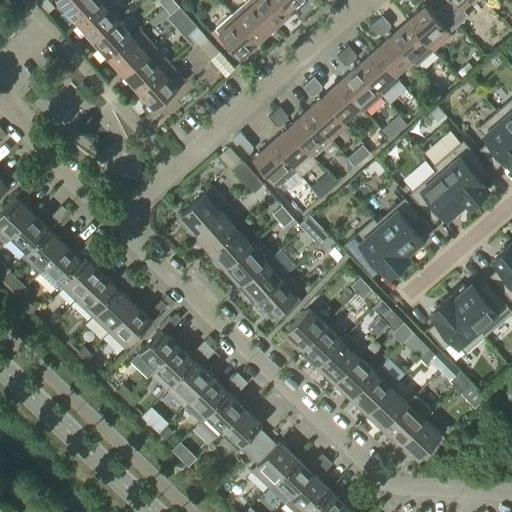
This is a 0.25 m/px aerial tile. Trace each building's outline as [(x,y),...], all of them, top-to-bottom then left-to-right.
[(57,0),(78,23),(103,0),(57,0)] [(93,40),(117,19),(122,15),(108,0),(103,0),(78,23),(93,40)] [(165,8),(174,0),(173,0),(158,0),(158,1),(165,8)] [(170,14),(179,6),(174,0),(165,8),(170,14)] [(258,42),(275,27),(251,0),(246,0),(232,13),(258,42)] [(251,0),(275,27),(292,12),(281,0),(251,0)] [(281,0),(292,12),(305,0),(281,0)] [(460,25),(470,16),(464,10),(474,0),(451,0),(443,7),(460,25)] [(434,15),(426,5),(409,20),(434,50),(451,34),(451,33),(460,25),(443,7),(434,15)] [(240,58),(258,42),(232,13),(214,29),(240,58)] [(387,32),(390,28),(391,24),(383,16),(377,21),(387,32)] [(108,57),(132,36),(117,19),(93,40),(108,57)] [(416,66),(434,50),(409,20),(391,36),(412,60),(416,66)] [(383,35),(387,32),(377,21),(371,26),(379,35),(383,35)] [(196,42),(205,34),(198,27),(189,35),(196,42)] [(124,75),(156,48),(140,30),(132,36),(108,57),(124,75)] [(211,59),(220,51),(205,34),(196,42),(211,59)] [(395,75),(412,60),(391,36),(374,51),(395,75)] [(353,62),(356,59),(357,55),(349,46),(343,51),(353,62)] [(139,92),(170,64),(156,48),(124,75),(139,92)] [(349,65),(353,62),(343,51),(337,56),(345,65),(349,65)] [(395,75),(374,51),(357,67),(382,95),(399,79),(395,75)] [(465,77),(474,69),(469,63),(460,71),(465,77)] [(155,109),(178,88),(186,82),(170,64),(139,92),(155,109)] [(365,110),(382,95),(357,67),(339,82),(361,106),(365,110)] [(318,93),(322,89),(322,85),(314,76),(308,82),(318,93)] [(315,96),(318,93),(308,82),(303,87),(311,96),(315,96)] [(344,121),(361,106),(339,82),(322,97),(344,121)] [(330,141),(348,126),(344,121),(322,97),(305,113),(326,137),(330,141)] [(511,97),(496,111),(511,128),(511,97)] [(444,114),(437,106),(430,113),(436,121),(444,114)] [(284,123),(288,120),(288,116),(280,107),(274,112),(284,123)] [(511,128),(496,111),(478,128),(489,141),(479,149),(496,168),(505,160),(511,167),(511,128)] [(280,126),(284,123),(274,112),(268,117),(276,126),(280,126)] [(310,151),(326,137),(305,113),(288,127),(310,151)] [(301,176),(318,162),(309,152),(310,151),(288,127),(271,143),(301,176)] [(249,154),(253,151),(254,146),(245,138),(239,143),(249,154)] [(434,166),(437,169),(438,168),(469,205),(488,188),(482,181),(491,172),(463,140),(434,166)] [(294,187),(300,182),(300,177),(301,176),(271,143),(253,159),(274,182),(275,182),(279,187),(284,182),(288,187),(294,187)] [(375,159),(365,169),(370,175),(374,171),(378,176),(384,170),(375,159)] [(249,186),(258,178),(242,160),(232,168),(249,186)] [(15,181),(27,170),(22,165),(13,173),(12,177),(15,181)] [(438,168),(437,169),(409,193),(434,222),(444,213),(447,216),(451,211),(456,217),(469,205),(438,168)] [(0,194),(8,187),(0,178),(0,194)] [(26,193),(30,193),(39,183),(34,178),(23,190),(26,193)] [(254,193),(264,184),(258,178),(249,186),(254,193)] [(311,188),(320,198),(326,192),(317,183),(311,188)] [(194,235),(221,211),(221,210),(228,204),(212,186),(181,214),(188,222),(184,225),(194,235)] [(0,240),(3,244),(11,236),(33,213),(16,197),(0,213),(0,240)] [(376,222),(407,259),(421,247),(418,243),(423,238),(421,235),(411,225),(421,216),(404,197),(377,221),(376,222)] [(57,222),(68,210),(62,205),(53,215),(53,219),(57,222)] [(278,221),(288,212),(282,205),(272,214),(278,221)] [(60,225),(64,225),(73,215),(68,210),(57,222),(60,225)] [(212,249),(223,239),(236,228),(221,211),(194,235),(203,246),(206,242),(212,249)] [(284,227),(293,218),(288,212),(278,221),(284,227)] [(28,252),(50,229),(33,213),(11,236),(27,251),(28,252)] [(388,275),(407,259),(376,222),(377,221),(373,218),(344,243),(372,276),(382,267),(388,275)] [(252,245),(251,244),(236,228),(223,239),(212,249),(218,256),(215,259),(224,269),(252,245)] [(40,272),(66,244),(50,229),(28,252),(27,251),(22,256),(40,272)] [(309,253),(328,236),(322,229),(313,238),(315,241),(306,250),(309,253)] [(325,250),(334,242),(328,236),(309,253),(313,257),(322,248),(325,250)] [(90,253),(101,242),(95,237),(86,246),(86,250),(90,253)] [(242,282),(273,256),(257,239),(251,244),(252,245),(224,269),(233,280),(237,276),(242,282)] [(93,256),(97,256),(106,246),(101,242),(90,253),(93,256)] [(511,243),(492,259),(499,267),(489,275),(511,301),(511,243)] [(61,285),(65,281),(64,280),(83,260),(82,259),(66,244),(40,272),(57,288),(60,285),(61,285)] [(76,300),(80,295),(102,272),(85,256),(82,259),(83,260),(64,280),(65,281),(61,285),(76,300)] [(254,302),(287,272),(273,256),(242,282),(249,290),(245,293),(254,302)] [(122,284),(134,273),(128,268),(119,278),(119,282),(122,284)] [(93,315),(119,288),(102,272),(80,295),(76,300),(93,315)] [(274,318),(298,296),(304,291),(287,272),(254,302),(264,314),(267,310),(274,318)] [(126,288),(130,287),(139,278),(134,273),(122,284),(126,288)] [(358,293),(367,283),(361,277),(351,286),(358,293)] [(472,283),(466,288),(463,284),(449,296),(484,336),(511,312),(511,310),(485,280),(476,288),(472,283)] [(363,298),(372,289),(367,283),(358,293),(363,298)] [(109,331),(136,304),(119,288),(93,315),(109,331)] [(298,296),(280,312),(285,318),(302,301),(298,296)] [(465,353),(484,336),(449,296),(430,313),(437,321),(428,329),(444,348),(454,340),(465,353)] [(156,317),(167,305),(162,300),(153,310),(153,314),(156,317)] [(127,348),(131,344),(153,320),(136,304),(109,331),(127,348)] [(300,352),(326,325),(308,308),(286,331),(293,338),(290,342),(300,352)] [(389,326),(398,317),(391,310),(382,319),(389,326)] [(168,328),(172,328),(181,318),(176,313),(165,325),(168,328)] [(394,331),(403,322),(398,317),(389,326),(394,331)] [(342,340),(326,325),(300,352),(310,361),(314,357),(321,364),(349,335),(348,335),(342,340)] [(130,361),(148,378),(151,374),(157,368),(179,345),(161,328),(130,361)] [(333,383),(359,356),(364,350),(349,335),(321,364),(327,370),(323,373),(333,383)] [(199,357),(210,346),(204,340),(195,350),(195,354),(199,357)] [(421,359),(430,349),(423,342),(413,352),(421,359)] [(173,384),(195,361),(179,345),(157,368),(151,374),(168,390),(173,384)] [(201,360),(205,360),(214,350),(210,346),(199,357),(201,360)] [(83,358),(89,352),(84,347),(78,353),(83,358)] [(426,364),(435,354),(430,349),(421,359),(426,364)] [(95,358),(89,352),(83,358),(89,364),(95,358)] [(376,372),(375,372),(359,356),(333,383),(343,392),(347,389),(353,395),(376,372)] [(190,400),(212,376),(195,361),(173,384),(189,399),(190,400)] [(366,414),(392,388),(397,382),(381,366),(375,372),(376,372),(353,395),(359,401),(356,405),(366,414)] [(232,388),(243,377),(237,372),(228,381),(228,385),(232,388)] [(457,387),(466,378),(460,372),(451,380),(457,387)] [(206,415),(228,392),(212,376),(190,400),(189,399),(184,405),(201,421),(206,415)] [(235,391),(239,391),(248,382),(243,377),(232,388),(235,391)] [(462,393),(472,384),(466,378),(457,387),(462,393)] [(132,393),(124,385),(118,391),(127,399),(132,393)] [(386,427),(409,404),(407,402),(392,388),(366,414),(376,424),(380,420),(386,427)] [(216,438),(223,431),(223,430),(245,408),(228,392),(206,415),(201,421),(199,422),(216,438)] [(134,406),(141,399),(135,393),(128,401),(134,406)] [(399,446),(425,420),(425,419),(432,411),(415,395),(407,402),(409,404),(386,427),(392,433),(389,436),(399,446)] [(249,456),(268,436),(259,427),(262,424),(245,408),(223,430),(223,431),(249,456)] [(420,459),(442,436),(425,420),(399,446),(409,455),(413,452),(420,459)] [(172,431),(166,426),(160,433),(166,438),(172,431)] [(268,436),(249,456),(257,464),(250,470),(268,488),(269,486),(297,458),(279,441),(277,444),(268,436)] [(317,470),(328,459),(322,453),(313,462),(313,466),(317,470)] [(297,458),(269,486),(286,502),(314,474),(297,458)] [(320,472),(324,472),(333,463),(328,459),(317,470),(320,472)] [(314,474),(286,502),(296,511),(307,511),(330,489),(314,474)] [(338,511),(361,489),(356,484),(347,494),(341,500),(330,489),(307,511),(338,511)] [(366,495),(361,490),(350,501),(353,504),(357,504),(366,495)]
